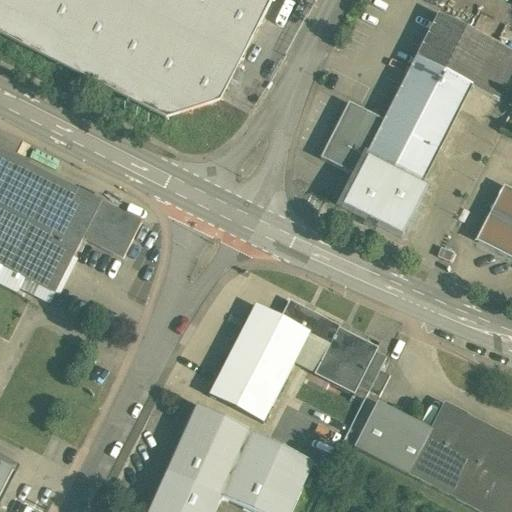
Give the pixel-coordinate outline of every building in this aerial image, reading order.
[(0,0),(0,35),(165,120),(217,103),(269,0),(0,0)] [(511,73),(511,53),(438,16),(416,60),(471,88),(470,89),(497,102),(511,73)] [(471,88),(416,60),(389,114),(379,109),(374,119),(348,106),(320,161),(357,179),(366,162),(419,189),(420,188),(470,89),(471,88)] [(101,204),(0,153),(0,268),(54,296),(82,240),(101,205),(101,204)] [(419,189),(366,162),(357,179),(342,210),(401,240),(426,191),(420,188),(419,189)] [(511,192),(506,190),(478,244),(511,261),(511,192)] [(101,204),(101,205),(82,240),(123,261),(141,225),(101,204)] [(455,256),(442,250),(438,260),(451,265),(455,256)] [(338,330),(289,304),(280,321),(309,336),(308,338),(329,348),(337,331),(338,330)] [(280,321),(254,308),(208,399),(262,427),(308,338),(309,336),(280,321)] [(377,351),(337,331),(329,348),(317,371),(330,378),(327,384),(353,398),(357,390),(375,355),(377,351)] [(375,355),(357,390),(367,395),(368,394),(379,373),(385,360),(375,355)] [(379,373),(368,394),(378,399),(389,378),(379,373)] [(429,432),(376,405),(353,450),(407,477),(429,432)] [(511,511),(511,440),(443,406),(429,432),(407,477),(475,511),(511,511)] [(196,409),(149,511),(215,511),(220,501),(243,511),(292,511),(312,468),(196,409)] [(0,496),(14,470),(0,463),(0,496)]
